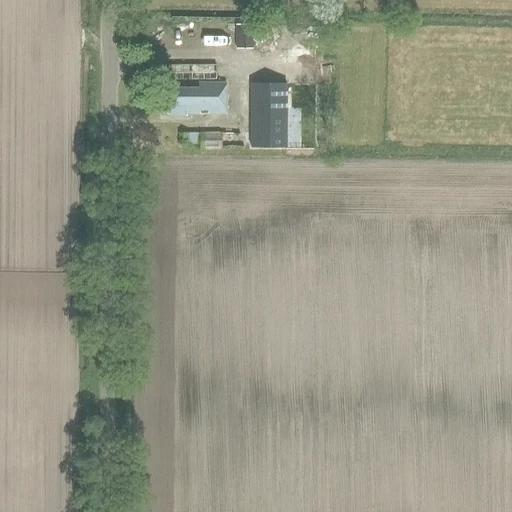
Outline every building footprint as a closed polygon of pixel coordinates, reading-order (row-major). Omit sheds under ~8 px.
[(235,25),(235,49),(252,49),(252,25),(235,25)] [(215,64),(167,65),(167,81),(216,80),(215,64)] [(285,149),(286,83),(250,83),(249,148),(285,149)] [(187,114),(225,114),(224,84),(199,84),(199,90),(164,90),(164,105),(169,105),(169,115),(187,115),(187,114)] [(219,132),(178,133),(178,144),(200,144),(200,151),(220,150),(219,132)]
